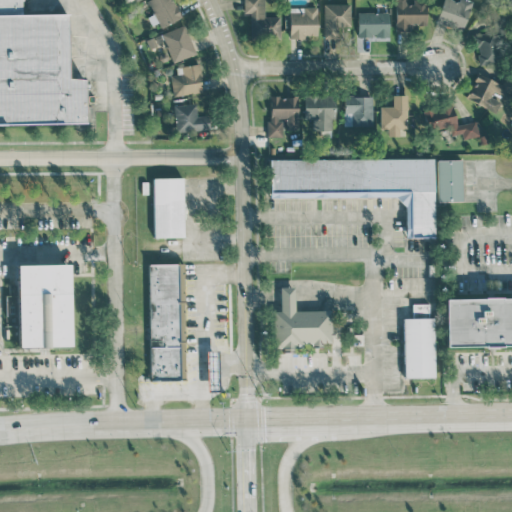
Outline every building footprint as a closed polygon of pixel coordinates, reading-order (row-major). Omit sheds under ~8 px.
[(0,0),(19,0),(19,15),(67,15),(66,79),(83,79),(83,123),(0,122),(0,0)] [(181,17),(172,0),(146,0),(161,28),(181,17)] [(279,16),(264,16),(263,0),(243,0),(244,13),(250,13),(251,38),(280,38),(279,16)] [(394,0),(395,31),(409,30),(409,25),(427,25),(426,1),(407,1),(406,0),(394,0)] [(444,0),(435,21),(461,31),(473,1),(470,0),(458,0),(458,2),(453,0),(444,0)] [(337,38),(337,26),(351,26),(350,3),(323,4),(324,38),(337,38)] [(317,7),(288,7),(289,38),(317,37),(317,7)] [(389,12),(358,11),(357,37),(388,37),(389,12)] [(194,55),(186,25),(162,31),(170,62),(194,55)] [(182,65),(183,73),(170,75),(172,95),(202,92),(199,63),(182,65)] [(502,84),(477,72),(466,97),(496,111),(504,94),(511,97),(511,95),(511,75),(507,73),(502,84)] [(334,95),(304,94),(303,119),(312,119),(312,130),(333,130),(334,95)] [(407,95),(393,94),(392,106),(380,106),(380,135),(399,136),(399,128),(406,128),(407,95)] [(373,96),(343,95),(343,125),(372,126),(373,96)] [(297,96),(268,97),(269,137),(282,136),(282,119),(285,119),(285,129),(298,129),(297,96)] [(209,116),(197,116),(197,104),(173,104),(174,131),(209,131),(209,116)] [(422,111),(427,129),(448,124),(451,135),(461,133),(463,139),(479,135),(475,120),(457,125),(452,104),(422,111)] [(270,161),(431,158),(431,194),(270,197),(270,161)] [(437,202),(462,201),(461,159),(436,160),(437,202)] [(182,177),(152,178),(153,237),(184,237),(182,177)] [(17,264),(71,263),(72,348),(17,348),(17,264)] [(147,265),(180,264),(182,381),(150,382),(147,265)] [(447,299),(511,299),(511,344),(447,344),(447,299)] [(434,377),(433,317),(428,317),(428,303),(412,303),(412,318),(402,318),(403,378),(434,377)] [(271,312),(329,311),(329,348),(272,349),(271,312)] [(217,350),(205,351),(206,392),(218,391),(217,350)]
